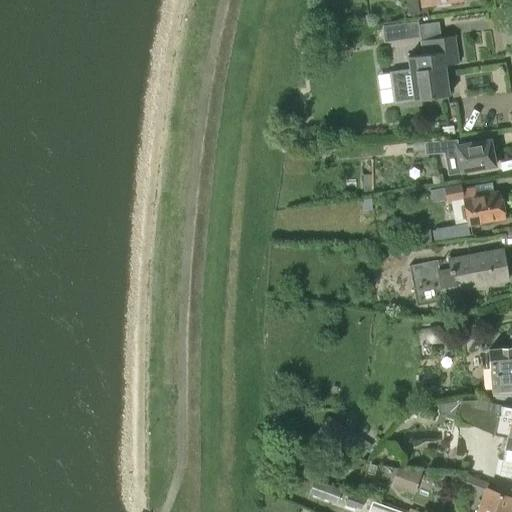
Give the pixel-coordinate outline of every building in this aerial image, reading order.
[(414,0),(408,1),(410,17),(421,15),(420,13),(428,12),(427,3),(450,0),(414,0)] [(397,39),(395,24),(383,26),(385,41),(397,39)] [(454,36),(420,41),(422,54),(407,56),(409,69),(389,72),(394,103),(449,95),(444,65),(458,63),(454,36)] [(424,142),(425,153),(444,152),(448,174),(495,166),(490,139),(457,144),(457,140),(424,142)] [(371,197),(370,174),(363,175),(363,197),(371,197)] [(461,184),(443,188),(429,190),(431,202),(445,200),(446,201),(462,198),(467,226),(505,219),(500,192),(477,196),(475,187),(462,189),(461,184)] [(467,239),(465,226),(434,232),(437,244),(467,239)] [(430,231),(417,231),(418,241),(430,241),(430,231)] [(459,289),(507,280),(502,250),(447,260),(449,269),(439,271),(437,260),(408,265),(416,306),(444,301),(443,297),(460,294),(459,289)] [(478,326),(466,327),(467,340),(479,339),(478,326)] [(511,335),(510,336),(510,341),(488,342),(492,391),(511,389),(511,335)] [(440,402),(440,410),(457,415),(461,401),(440,402)] [(365,441),(327,416),(316,434),(333,445),(337,439),(357,452),(365,441)] [(511,434),(506,434),(497,474),(509,477),(509,476),(511,476),(511,434)] [(325,466),(330,448),(315,444),(310,462),(325,466)] [(414,490),(421,471),(404,469),(397,468),(397,470),(393,482),(414,490)] [(465,471),(461,480),(481,488),(485,479),(465,471)] [(336,500),(340,485),(313,477),(309,492),(336,500)] [(358,509),(364,496),(343,487),(338,500),(358,509)] [(511,498),(485,488),(476,511),(508,511),(511,502),(511,498)] [(401,511),(402,510),(371,499),(366,511),(401,511)]
